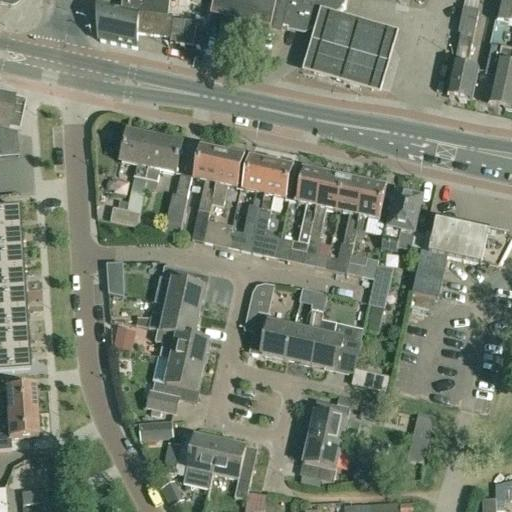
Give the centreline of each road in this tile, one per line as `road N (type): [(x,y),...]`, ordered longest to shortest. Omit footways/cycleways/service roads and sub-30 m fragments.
road 1 (primary): [(511,158),(66,67)]
road 2 (residential): [(152,511),(87,377),(81,258)]
road 3 (residential): [(81,258),(66,67)]
road 4 (residential): [(295,384),(281,442),(215,425),(227,368)]
road 5 (residential): [(248,269),(163,254),(81,258)]
